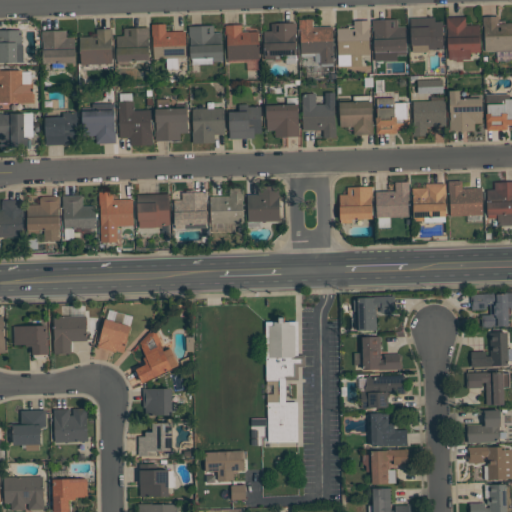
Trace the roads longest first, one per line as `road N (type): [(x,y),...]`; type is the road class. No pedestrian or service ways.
road 1 (tertiary): [(0,284),(511,267)]
road 2 (residential): [(0,173),(511,157)]
road 3 (residential): [(0,7),(269,0)]
road 4 (residential): [(434,329),(440,511)]
road 5 (residential): [(102,388),(111,401),(111,511)]
